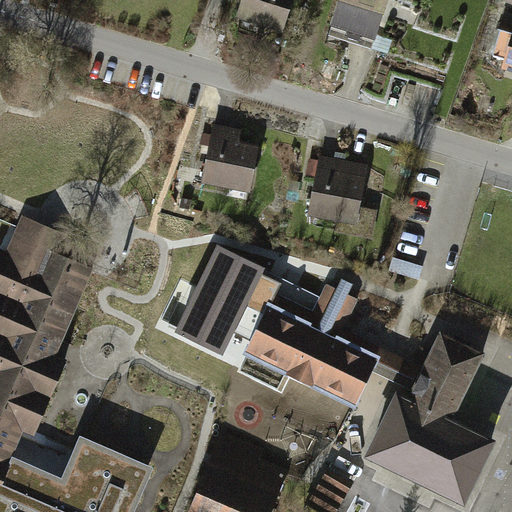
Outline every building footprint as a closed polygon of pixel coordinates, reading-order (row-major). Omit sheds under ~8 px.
[(278,0),(225,0),(219,19),(267,35),(278,0)] [(373,0),(322,0),(321,3),(368,17),(373,0)] [(490,31),(498,34),(487,67),(511,76),(511,25),(494,19),(490,31)] [(234,129),(202,123),(191,185),(238,194),(247,147),(231,145),(234,129)] [(356,166),(306,158),(295,218),(346,226),(356,166)] [(61,341),(92,269),(58,254),(62,245),(49,239),(52,231),(24,219),(8,254),(0,250),(0,511),(128,511),(148,469),(84,441),(65,483),(11,459),(22,435),(20,434),(23,427),(35,432),(66,360),(45,352),(51,337),(61,341)] [(124,223),(105,252),(131,268),(150,239),(124,223)] [(319,295),(217,245),(176,327),(221,349),(232,325),(250,333),(245,344),(356,398),(371,368),(410,387),(421,366),(341,327),(357,296),(326,281),(319,295)] [(465,502),(497,436),(452,414),(484,348),(439,327),(421,366),(410,387),(408,392),(394,385),(361,452),(465,502)] [(262,449),(226,434),(213,467),(210,466),(190,511),(270,511),(287,473),(257,460),(262,449)] [(331,466),(323,475),(341,490),(349,481),(331,466)]
